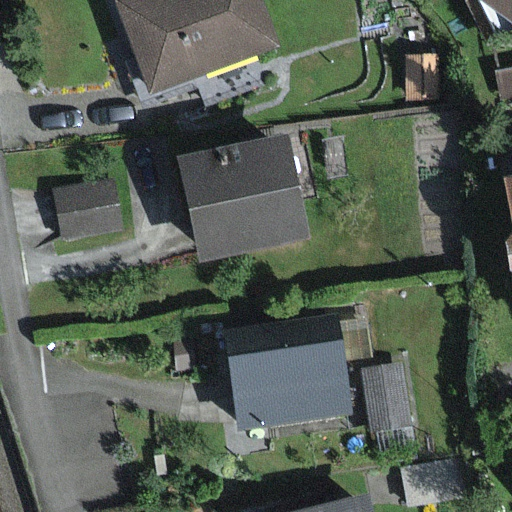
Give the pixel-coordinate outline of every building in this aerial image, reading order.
[(255,0),(110,0),(145,114),(278,74),(255,0)] [(511,0),(483,0),(501,60),(511,56),(511,0)] [(293,158),(181,176),(195,264),(307,245),(293,158)] [(343,316),(229,331),(241,428),(355,413),(343,316)] [(374,511),(372,501),(333,511),(374,511)]
